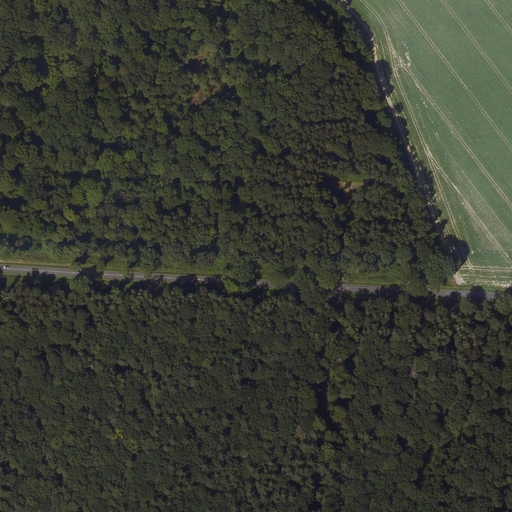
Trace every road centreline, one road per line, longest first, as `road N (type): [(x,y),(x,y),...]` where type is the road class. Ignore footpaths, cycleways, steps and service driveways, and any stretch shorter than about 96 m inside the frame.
road 1 (tertiary): [(511,296),(0,267)]
road 2 (track): [(313,511),(362,57),(357,19)]
